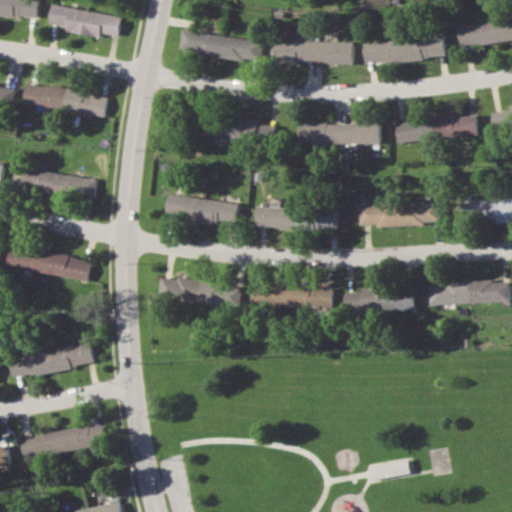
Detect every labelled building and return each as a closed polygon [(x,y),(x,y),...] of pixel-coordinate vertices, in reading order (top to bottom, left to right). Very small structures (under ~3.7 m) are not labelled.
[(39,0),(0,0),(0,13),(37,18),(39,0)] [(50,23),(67,25),(67,29),(118,37),(122,14),(52,4),(50,23)] [(511,38),(511,17),(458,24),(460,45),(511,38)] [(182,30),(180,51),(261,60),(263,39),(182,30)] [(354,41),(311,41),(311,35),(275,34),(275,44),(273,44),(272,61),(354,61),(354,41)] [(363,40),(364,61),(446,57),(445,36),(363,40)] [(108,95),(27,81),(24,102),(105,115),(108,95)] [(0,83),(0,104),(13,106),(15,85),(0,83)] [(491,111),(493,130),(511,127),(511,101),(510,102),(511,109),(491,111)] [(397,141),(479,134),(477,113),(395,120),(397,141)] [(380,143),(380,122),(300,121),(299,142),(380,143)] [(97,178),(16,165),(13,186),(94,198),(97,178)] [(166,216),(236,223),(239,201),(169,194),(166,216)] [(511,220),(511,197),(462,198),(462,221),(511,220)] [(256,226),(302,228),(303,207),(280,206),(281,201),(270,200),(270,205),(257,205),(256,226)] [(442,223),(441,202),(359,204),(359,225),(442,223)] [(8,269),(89,276),(91,255),(11,248),(8,269)] [(161,276),(159,296),(240,305),(242,285),(161,276)] [(428,304),(510,300),(509,279),(428,283),(428,304)] [(333,285),(252,285),(251,305),(316,306),(316,313),(333,313),(333,285)] [(345,292),(344,310),(415,311),(415,288),(362,287),(362,292),(345,292)] [(11,356),(14,376),(94,363),(91,343),(11,356)] [(26,458),(107,444),(103,423),(23,437),(26,458)] [(0,465),(11,465),(10,445),(0,445),(0,465)] [(372,464),(410,457),(412,471),(374,477),(372,464)] [(123,511),(121,501),(56,511),(123,511)]
